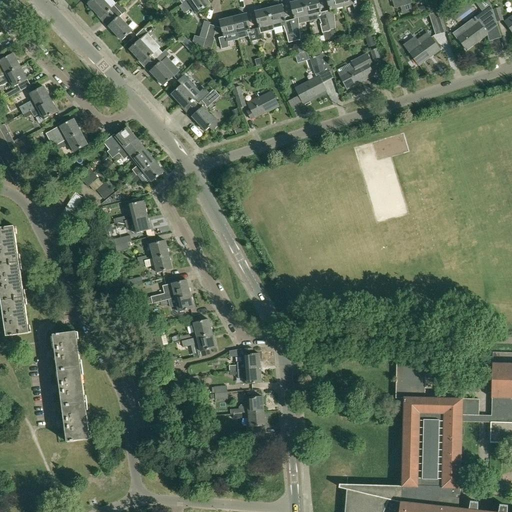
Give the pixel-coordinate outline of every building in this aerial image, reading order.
[(99,19),(103,23),(122,6),(118,1),(111,8),(102,0),(92,0),(87,5),(100,18),(99,19)] [(182,4),(179,7),(184,14),(193,8),(197,14),(199,12),(209,5),(205,0),(188,0),(186,2),(182,4)] [(309,21),(308,15),(304,0),(291,4),(295,19),(290,20),(293,31),(295,41),(301,39),(300,30),(299,25),(310,22),(309,21)] [(318,0),(305,0),(304,0),(308,15),(309,21),(310,22),(320,20),(322,24),(321,25),(323,33),(330,31),(330,30),(325,12),(322,13),(318,0)] [(334,9),(343,6),(341,0),(327,0),(330,11),(325,12),(330,30),(336,29),(334,9)] [(341,0),(343,6),(353,4),(357,16),(365,14),(362,3),(357,4),(355,0),(341,0)] [(474,0),(473,1),(482,12),(491,6),(486,0),(474,0)] [(119,17),(122,14),(127,10),(122,6),(103,23),(107,28),(108,27),(121,41),(132,31),(119,17)] [(295,41),(293,31),(290,20),(286,21),(282,6),(268,9),(273,29),(283,26),(286,33),(289,43),(295,41)] [(417,8),(418,14),(429,12),(428,6),(417,8)] [(482,12),(452,34),(456,39),(457,37),(466,50),(477,42),(476,40),(486,33),(497,25),(491,6),(482,12)] [(493,10),(494,13),(497,22),(503,20),(499,8),(493,10)] [(273,29),(268,9),(255,12),(259,28),(255,29),(257,40),(264,38),(264,33),(274,30),(273,29)] [(445,18),(450,14),(446,9),(441,13),(445,18)] [(447,32),(443,20),(440,11),(429,15),(435,36),(447,32)] [(257,40),(255,29),(250,30),(247,14),(233,18),(237,32),(238,39),(249,36),(251,42),(257,40)] [(227,35),(237,32),(233,18),(220,21),(224,37),(220,38),(222,49),(229,47),(227,35)] [(200,36),(206,38),(206,37),(211,22),(204,20),(200,36)] [(141,64),(145,69),(160,55),(156,51),(159,48),(146,34),(147,32),(144,28),(136,36),(140,40),(129,50),(142,63),(141,64)] [(429,56),(439,48),(431,37),(428,33),(418,41),(415,37),(405,45),(419,65),(430,57),(429,56)] [(365,36),(368,48),(375,45),(372,34),(365,36)] [(179,39),(184,45),(188,41),(184,35),(179,39)] [(206,37),(206,38),(202,52),(210,54),(214,39),(206,37)] [(316,78),(295,89),(298,94),(302,103),(315,96),(314,94),(325,89),(322,84),(321,82),(326,80),(323,71),(324,71),(330,69),(323,46),(308,51),(295,55),(298,63),(310,59),(316,78)] [(381,62),(376,49),(370,51),(375,64),(381,62)] [(160,55),(145,69),(149,73),(150,72),(154,76),(163,86),(174,76),(179,71),(166,58),(169,56),(164,51),(162,53),(160,55)] [(0,76),(6,73),(20,66),(13,53),(0,59),(0,76)] [(352,63),(337,71),(340,75),(345,86),(348,84),(350,87),(362,81),(361,79),(373,73),(369,67),(373,65),(367,55),(352,63)] [(0,86),(2,85),(2,86),(11,81),(13,86),(14,86),(17,84),(21,90),(27,87),(30,85),(27,79),(20,66),(6,73),(0,76),(0,86)] [(182,85),(171,95),(184,108),(183,109),(187,114),(202,100),(197,96),(195,98),(186,89),(182,85)] [(33,100),(26,103),(19,107),(23,114),(50,99),(43,86),(29,93),(33,100)] [(233,89),(236,99),(239,108),(246,106),(239,87),(233,89)] [(203,108),(206,105),(208,106),(220,95),(214,89),(207,96),(202,100),(187,114),(191,118),(192,117),(205,131),(209,127),(212,131),(221,123),(212,114),(211,116),(203,108)] [(266,110),(277,104),(271,92),(247,104),(250,110),(247,112),(251,119),(254,117),(254,118),(267,111),(266,110)] [(57,112),(50,99),(23,114),(25,118),(33,114),(34,116),(40,113),(44,119),(57,112)] [(56,140),(51,143),(53,147),(81,132),(73,119),(60,126),(51,131),(56,140)] [(233,127),(236,135),(245,132),(242,124),(233,127)] [(124,148),(136,139),(127,127),(115,137),(114,135),(111,137),(111,136),(109,138),(109,139),(107,140),(112,147),(107,151),(110,155),(108,158),(110,160),(124,148)] [(87,145),(81,132),(53,147),(55,151),(62,147),(63,147),(69,144),(74,152),(87,145)] [(132,161),(133,160),(145,150),(136,139),(124,148),(110,160),(113,164),(120,158),(122,160),(127,156),(132,161)] [(25,145),(22,140),(11,145),(14,151),(25,145)] [(6,142),(0,145),(0,152),(9,148),(6,142)] [(0,152),(0,157),(1,159),(12,153),(9,148),(0,152)] [(128,176),(131,179),(154,161),(145,150),(133,160),(132,161),(136,166),(132,169),(134,171),(128,176)] [(1,159),(4,165),(15,159),(12,153),(1,159)] [(18,164),(17,162),(15,159),(4,165),(7,170),(18,164)] [(142,170),(131,179),(134,183),(140,178),(142,180),(146,186),(151,182),(164,172),(154,161),(142,170)] [(7,170),(10,176),(21,170),(18,164),(7,170)] [(79,176),(83,181),(94,173),(90,167),(79,176)] [(10,176),(13,181),(24,175),(21,170),(10,176)] [(94,173),(83,181),(88,187),(90,186),(99,178),(94,173)] [(24,175),(13,181),(16,187),(27,181),(24,175)] [(130,181),(123,187),(125,190),(132,184),(130,181)] [(95,190),(103,199),(112,191),(105,182),(103,184),(95,190)] [(75,193),(72,198),(83,205),(86,199),(75,193)] [(83,205),(72,198),(69,203),(79,210),(83,205)] [(127,201),(128,205),(132,219),(147,215),(144,201),(140,202),(139,198),(127,201)] [(69,203),(65,209),(76,215),(79,210),(69,203)] [(73,221),(76,215),(65,209),(62,214),(73,221)] [(62,214),(59,219),(69,226),(73,221),(62,214)] [(126,220),(118,222),(119,227),(125,226),(126,229),(134,227),(136,233),(151,229),(147,215),(132,219),(126,220)] [(59,219),(56,224),(66,231),(69,226),(59,219)] [(63,236),(66,231),(56,224),(52,230),(63,236)] [(0,228),(0,264),(19,262),(14,227),(0,228)] [(127,236),(114,239),(116,245),(126,243),(128,242),(132,241),(130,235),(127,236)] [(150,244),(154,258),(169,255),(165,240),(150,244)] [(126,243),(116,245),(117,251),(127,249),(126,243)] [(169,255),(154,258),(157,272),(172,269),(169,255)] [(24,298),(19,262),(0,264),(0,291),(1,301),(24,298)] [(130,286),(142,283),(141,277),(129,280),(130,286)] [(153,297),(151,297),(151,299),(152,303),(154,302),(161,301),(191,294),(187,280),(172,283),(166,285),(162,286),(164,294),(153,297)] [(194,308),(191,294),(161,301),(162,306),(170,304),(171,308),(176,307),(177,312),(178,311),(179,312),(194,308)] [(29,333),(24,298),(1,301),(6,337),(29,333)] [(145,316),(147,327),(158,324),(156,313),(150,315),(145,316)] [(452,315),(410,314),(410,321),(452,322),(452,315)] [(194,323),(197,337),(212,333),(209,319),(194,323)] [(157,330),(149,332),(153,347),(163,345),(160,334),(165,333),(164,327),(157,328),(157,330)] [(53,335),(58,370),(81,368),(76,332),(53,335)] [(216,348),(212,333),(197,337),(190,338),(182,340),(184,348),(199,344),(201,351),(202,356),(212,354),(210,349),(216,348)] [(237,365),(230,366),(230,370),(260,368),(259,354),(253,354),(252,348),(243,349),(243,351),(244,355),(244,356),(242,356),(242,362),(237,363),(237,365)] [(161,363),(162,370),(175,366),(173,360),(161,363)] [(402,486),(355,484),(343,484),(343,488),(347,489),(346,504),(345,511),(507,511),(508,507),(500,506),(500,505),(498,511),(488,511),(486,511),(478,511),(478,504),(471,503),(471,502),(470,502),(468,510),(459,509),(442,507),(442,488),(460,489),(461,476),(462,422),(490,422),(490,423),(490,443),(491,443),(511,444),(511,364),(492,363),(491,398),(492,398),(492,416),(479,416),(479,399),(463,399),(425,398),(425,379),(436,379),(436,361),(397,360),(396,397),(404,398),(402,486)] [(175,366),(162,370),(164,376),(166,384),(167,384),(178,381),(175,366)] [(81,368),(58,370),(62,406),(85,403),(81,368)] [(261,383),(260,368),(230,370),(230,375),(236,374),(236,377),(245,376),(246,384),(261,383)] [(133,379),(145,376),(144,370),(132,373),(133,379)] [(147,382),(145,376),(133,379),(135,385),(147,382)] [(135,385),(136,391),(148,388),(147,382),(135,385)] [(150,394),(148,388),(136,391),(138,397),(150,394)] [(150,394),(138,397),(139,403),(151,400),(150,394)] [(241,413),(248,412),(264,411),(263,397),(247,398),(248,404),(243,404),(241,408),(233,409),(233,414),(241,413)] [(153,406),(151,400),(139,403),(140,409),(153,406)] [(90,438),(85,403),(62,406),(67,441),(90,438)] [(140,409),(142,415),(154,412),(153,406),(140,409)] [(265,426),(264,411),(248,412),(249,426),(247,427),(248,435),(259,434),(259,426),(265,426)] [(156,418),(154,412),(142,415),(143,421),(156,418)] [(157,425),(156,418),(143,421),(145,428),(157,425)]
